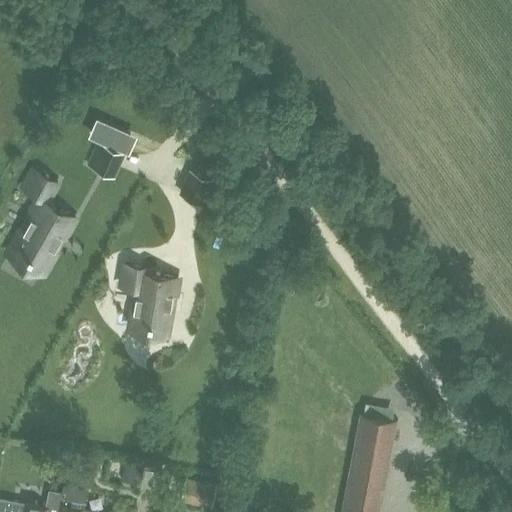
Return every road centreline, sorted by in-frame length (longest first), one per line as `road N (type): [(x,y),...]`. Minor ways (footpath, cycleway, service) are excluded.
road 1 (track): [(511,479),(141,0)]
road 2 (unknown): [(417,511),(402,477),(418,415),(393,326)]
